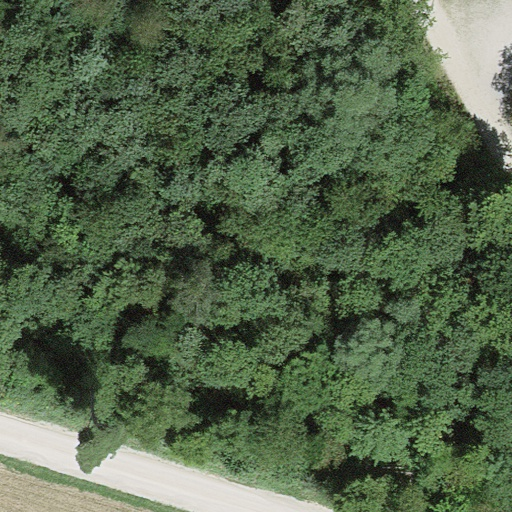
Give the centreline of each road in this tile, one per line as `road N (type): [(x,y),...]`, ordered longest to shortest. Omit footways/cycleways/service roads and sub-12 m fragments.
road 1 (unclassified): [(234,511),(0,435)]
road 2 (track): [(511,174),(465,109),(414,0)]
